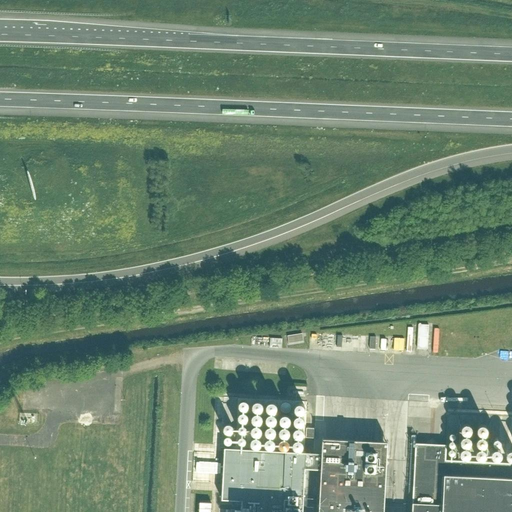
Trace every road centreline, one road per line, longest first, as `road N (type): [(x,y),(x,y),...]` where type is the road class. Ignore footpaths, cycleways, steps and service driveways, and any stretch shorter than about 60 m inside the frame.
road 1 (motorway): [(0,282),(159,267),(283,230),(426,168),(511,149)]
road 2 (track): [(511,259),(0,340)]
road 3 (motorway): [(0,99),(511,119)]
road 4 (motorway): [(511,54),(0,35)]
